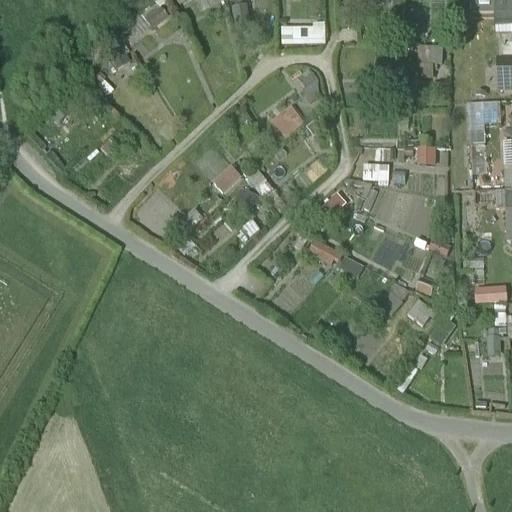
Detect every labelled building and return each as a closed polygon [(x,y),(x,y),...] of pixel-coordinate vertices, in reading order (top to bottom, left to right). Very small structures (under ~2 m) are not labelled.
[(472,0),(473,18),(494,17),(494,0),(472,0)] [(511,0),(494,0),(494,17),(511,16),(511,0)] [(159,7),(141,20),(152,34),(170,21),(159,7)] [(511,16),(494,17),(495,29),(511,28),(511,16)] [(326,26),(281,29),(282,49),(327,47),(326,26)] [(511,47),(502,48),(503,62),(511,61),(511,47)] [(419,81),(435,81),(434,65),(444,65),(443,49),(418,49),(419,81)] [(511,61),(503,62),(503,66),(503,70),(511,69),(511,61)] [(511,69),(503,70),(499,70),(499,93),(511,92),(511,69)] [(282,138),(303,126),(293,109),(271,121),(282,138)] [(485,129),(471,130),(471,150),(485,149),(485,129)] [(511,169),(511,145),(503,146),(504,170),(511,169)] [(207,182),(230,169),(217,146),(194,159),(207,182)] [(418,166),(435,166),(435,151),(418,151),(418,166)] [(364,167),(364,184),(390,184),(390,168),(364,167)] [(221,195),(242,182),(234,169),(213,182),(221,195)] [(308,254),(336,270),(343,258),(316,242),(308,254)] [(475,293),(475,307),(506,305),(505,291),(475,293)]
